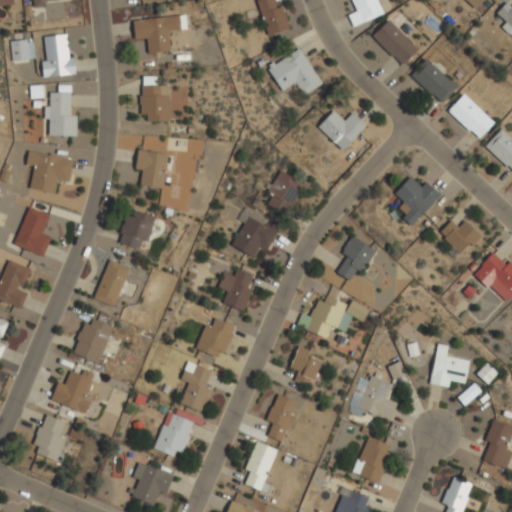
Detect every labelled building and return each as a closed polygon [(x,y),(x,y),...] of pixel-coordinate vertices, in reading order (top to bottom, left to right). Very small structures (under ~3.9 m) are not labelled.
[(267,35),(288,28),(281,6),(276,8),(273,0),(256,0),(267,35)] [(376,0),(382,13),(353,26),(347,15),(356,11),(351,0),(376,0)] [(464,0),(475,9),(483,0),(464,0)] [(511,6),(506,1),(495,13),(505,22),(501,26),(511,36),(511,6)] [(131,21),(134,40),(146,38),(147,54),(170,51),(168,31),(186,29),(184,14),(131,21)] [(417,50),(388,20),(371,35),(400,66),(417,50)] [(43,78),(75,74),(73,58),(68,58),(65,34),(42,37),(46,60),(41,61),(43,78)] [(32,40),(10,41),(11,61),(34,59),(32,40)] [(321,84),(299,48),(267,68),(281,91),(295,82),(303,95),(321,84)] [(441,104),(456,87),(425,59),(410,76),(441,104)] [(169,121),(169,85),(156,85),(156,76),(140,76),(140,114),(146,114),(146,121),(169,121)] [(30,99),(42,97),(40,85),(29,86),(30,99)] [(70,85),(58,85),(58,93),(49,93),(49,106),(44,106),(43,118),(48,118),(48,135),(76,136),(76,116),(70,115),(70,85)] [(462,93),(493,122),(478,138),(469,129),(468,131),(447,110),(462,93)] [(366,125),(352,112),(344,121),(332,110),(317,127),(342,150),(366,125)] [(511,171),(511,140),(500,129),(484,146),(511,171)] [(166,154),(137,150),(135,169),(141,170),(139,186),(162,188),(166,154)] [(68,182),(72,159),(28,151),(26,163),(33,165),(29,189),(54,193),(57,180),(68,182)] [(267,204),(286,215),(304,185),(279,171),(267,191),(272,194),(267,204)] [(411,226),(439,195),(425,182),(421,187),(409,176),(394,193),(410,209),(402,218),(411,226)] [(12,243),(28,207),(48,216),(41,233),(50,237),(42,256),(12,243)] [(154,217),(129,209),(118,243),(138,249),(141,239),(147,241),(154,217)] [(258,245),(268,249),(276,230),(245,216),(231,247),(253,257),(258,245)] [(464,220),(457,227),(451,220),(438,232),(458,253),(469,243),(471,246),(480,238),(464,220)] [(336,272),(349,281),(356,269),(361,272),(375,251),(351,236),(341,252),(346,255),(336,272)] [(504,303),(511,294),(511,263),(509,261),(505,265),(492,253),(473,273),(504,303)] [(113,306),(128,267),(108,259),(93,299),(113,306)] [(0,300),(21,308),(27,292),(22,290),(29,268),(7,260),(0,280),(0,300)] [(233,276),(223,272),(217,288),(226,291),(221,303),(243,311),(251,290),(246,288),(251,275),(235,269),(233,276)] [(325,338),(330,326),(345,331),(350,317),(363,321),(368,308),(350,301),(349,305),(320,294),(306,331),(325,338)] [(111,328),(85,317),(71,353),(97,363),(111,328)] [(194,348),(205,324),(210,327),(214,318),(233,326),(229,335),(232,336),(228,344),(227,344),(223,352),(217,350),(215,356),(194,348)] [(429,383),(437,343),(448,346),(446,356),(469,360),(465,383),(449,380),(448,387),(429,383)] [(309,351),(298,346),(289,367),(297,371),(293,380),(310,387),(321,361),(307,355),(309,351)] [(211,370),(187,361),(179,380),(187,383),(179,403),(200,412),(211,385),(206,383),(211,370)] [(387,366),(393,380),(405,375),(399,361),(387,366)] [(475,374),(487,384),(497,373),(486,363),(475,374)] [(49,399),(84,414),(89,401),(83,398),(93,374),(82,369),(80,375),(70,370),(64,384),(57,382),(49,399)] [(357,407),(370,375),(391,384),(385,399),(396,403),(389,420),(357,407)] [(456,397),(463,406),(481,392),(474,383),(456,397)] [(266,421),(271,423),(266,436),(281,442),(296,401),(276,394),(266,421)] [(152,448),(168,412),(174,415),(177,408),(204,420),(201,426),(192,422),(187,435),(189,436),(186,444),(185,443),(181,452),(175,450),(172,456),(152,448)] [(35,453),(56,461),(65,439),(59,436),(65,422),(44,414),(32,444),(37,447),(35,453)] [(484,441),(488,443),(482,460),(505,469),(511,451),(506,449),(511,432),(511,426),(492,419),(484,441)] [(390,444),(365,436),(353,474),(378,482),(390,444)] [(244,470),(249,471),(244,485),(268,494),(271,485),(263,483),(276,449),(255,441),(244,470)] [(153,504),(158,491),(166,494),(173,475),(137,462),(132,477),(136,478),(129,495),(153,504)] [(440,502),(446,488),(447,489),(453,476),(471,483),(465,496),(467,497),(460,511),(444,511),(447,506),(445,505),(445,504),(440,502)] [(261,511),(262,511),(230,500),(225,511),(261,511)]
